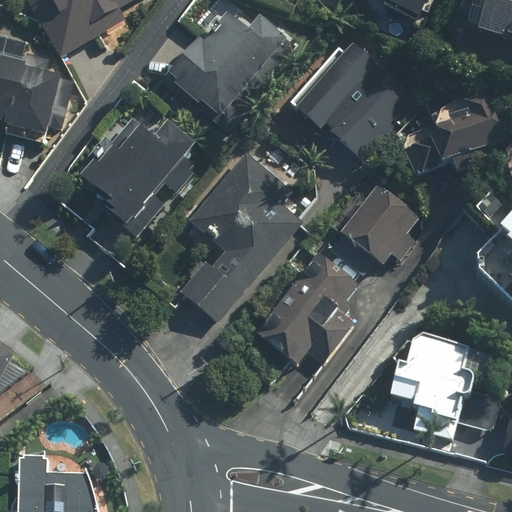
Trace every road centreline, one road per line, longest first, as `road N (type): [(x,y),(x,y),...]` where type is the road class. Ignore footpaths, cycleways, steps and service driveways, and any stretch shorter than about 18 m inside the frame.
road 1 (tertiary): [(0,257),(119,360),(170,436)]
road 2 (tertiary): [(170,436),(314,473),(391,509)]
road 3 (tertiary): [(315,511),(191,500)]
